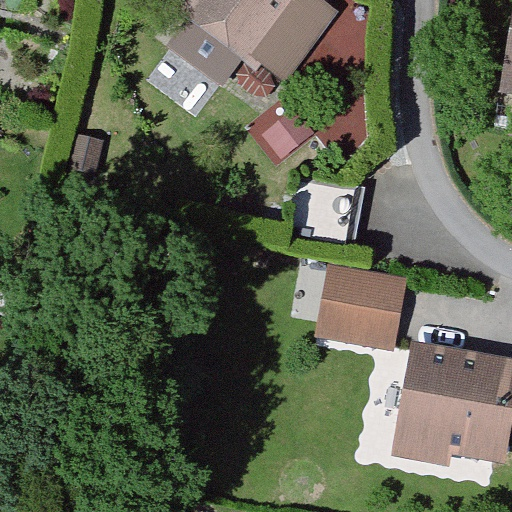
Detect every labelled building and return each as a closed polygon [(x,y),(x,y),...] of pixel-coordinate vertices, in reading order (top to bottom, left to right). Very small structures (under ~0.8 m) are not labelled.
[(195,0),(185,13),(193,19),(173,45),(223,83),(243,56),(253,63),(258,57),(286,77),(332,14),(314,0),(195,0)] [(265,136),(282,157),(310,135),(294,114),(265,136)] [(80,139),(72,170),(92,174),(99,144),(80,139)] [(356,188),(297,177),(286,236),(345,247),(356,188)] [(328,334),(388,345),(398,286),(339,275),(328,334)] [(443,449),(499,459),(511,389),(511,369),(417,352),(399,453),(441,460),(443,449)]
